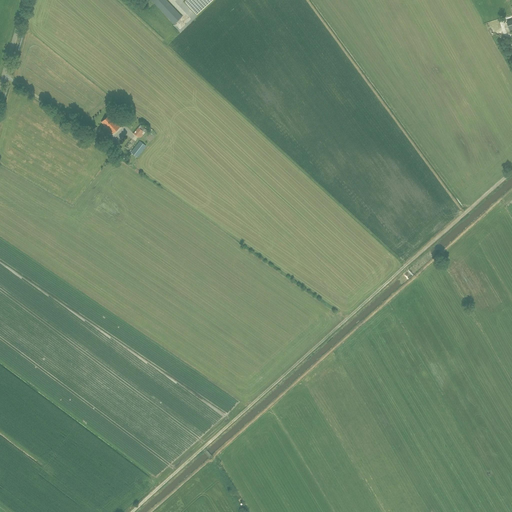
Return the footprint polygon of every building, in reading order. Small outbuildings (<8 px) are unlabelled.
[(151,0),(175,24),(182,17),(166,0),(151,0)] [(511,0),(500,0),(507,18),(511,16),(511,0)] [(113,134),(121,127),(110,115),(102,122),(113,134)] [(139,137),(143,131),(139,128),(134,134),(139,137)] [(113,149),(117,144),(110,139),(107,144),(113,149)] [(138,158),(147,146),(140,141),(131,153),(138,158)]
